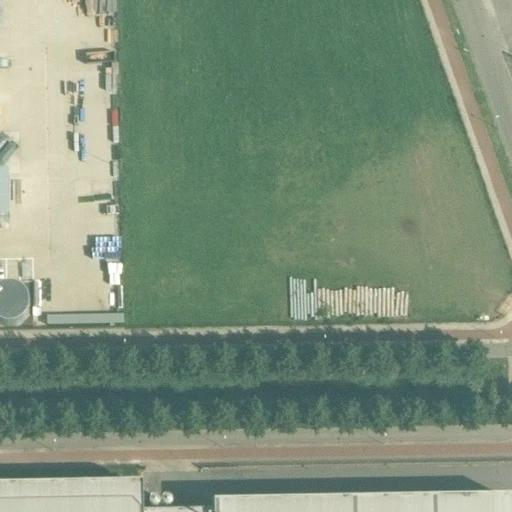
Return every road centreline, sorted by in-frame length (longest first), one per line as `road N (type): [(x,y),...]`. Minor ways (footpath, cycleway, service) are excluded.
road 1 (unclassified): [(511,350),(0,359)]
road 2 (unclassified): [(0,440),(511,434)]
road 3 (unclassified): [(468,0),(511,123)]
